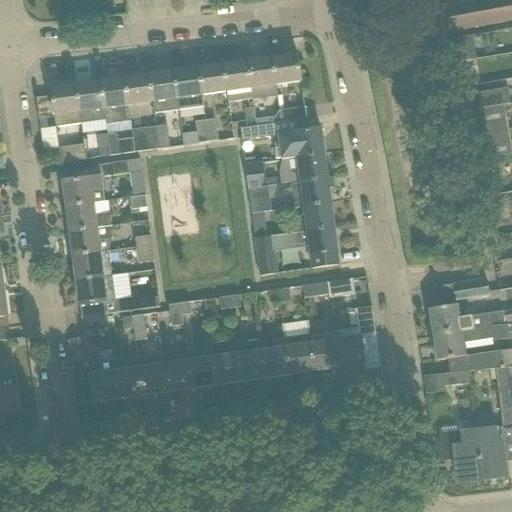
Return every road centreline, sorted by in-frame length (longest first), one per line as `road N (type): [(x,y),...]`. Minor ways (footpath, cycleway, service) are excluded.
road 1 (residential): [(361,463),(403,391),(334,5)]
road 2 (residential): [(65,450),(6,46)]
road 3 (residential): [(6,46),(334,5)]
road 4 (residential): [(361,463),(275,425),(65,450)]
